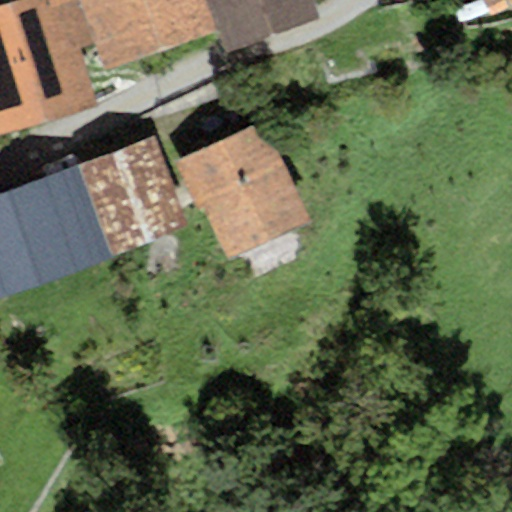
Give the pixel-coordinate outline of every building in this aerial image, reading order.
[(79,0),(12,0),(0,4),(0,134),(97,103),(79,49),(94,44),(79,0)] [(79,0),(94,44),(103,71),(220,32),(209,0),(79,0)] [(209,0),(220,32),(229,55),(323,21),(315,0),(209,0)] [(511,8),(511,0),(485,0),(497,18),(511,8)] [(310,221),(269,122),(176,160),(198,213),(208,208),(228,255),(310,221)] [(77,167),(110,260),(189,232),(156,140),(77,167)] [(77,167),(0,194),(0,298),(110,260),(77,167)]
